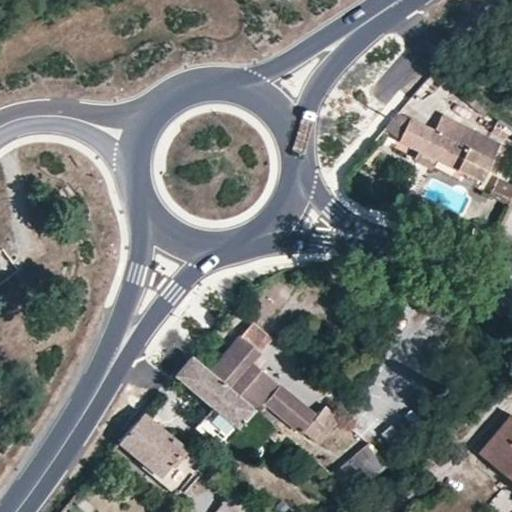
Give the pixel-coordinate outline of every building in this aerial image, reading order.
[(455,91),(475,62),(460,52),(441,78),(455,91)] [(471,101),(455,91),(452,96),(468,106),(471,101)] [(477,175),(486,158),(496,138),(441,111),(437,109),(426,126),(410,116),(406,122),(399,136),(418,146),(436,155),(477,175)] [(384,129),(399,136),(406,122),(394,116),(384,129)] [(436,155),(418,146),(413,155),(431,164),(436,155)] [(489,196),(504,202),(511,185),(497,179),(489,196)] [(302,435),(306,438),(328,413),(323,409),(312,422),(278,392),(244,359),(266,337),(248,324),(205,369),(249,407),(257,414),(263,409),(297,439),(302,435)] [(205,369),(186,352),(167,374),(183,387),(173,397),(198,419),(194,424),(215,444),(249,407),(205,369)] [(511,466),(511,410),(479,449),(507,472),(511,466)] [(114,438),(157,476),(180,449),(136,411),(114,438)] [(328,413),(306,438),(313,445),(335,421),(328,413)] [(322,449),(338,461),(356,437),(340,426),(322,449)] [(405,465),(416,457),(398,436),(387,443),(405,465)] [(335,480),(359,501),(396,472),(372,448),(335,480)] [(180,449),(157,476),(171,489),(194,461),(180,449)] [(467,482),(488,498),(498,485),(476,470),(467,482)] [(249,511),(251,510),(248,506),(227,489),(207,511),(249,511)]
